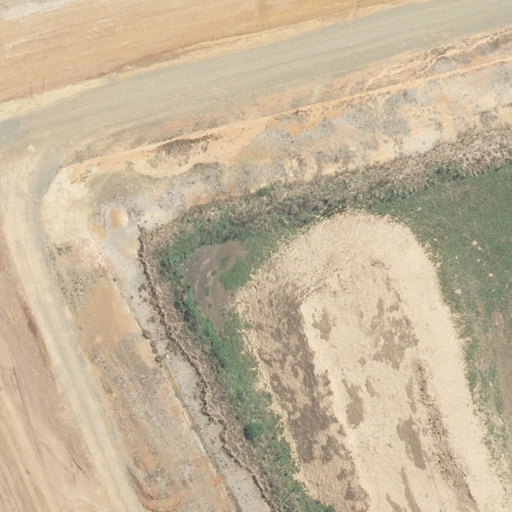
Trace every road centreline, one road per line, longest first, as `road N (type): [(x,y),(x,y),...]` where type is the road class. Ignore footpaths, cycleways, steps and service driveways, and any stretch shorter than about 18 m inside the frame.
road 1 (tertiary): [(511,26),(13,134)]
road 2 (residential): [(13,134),(204,511)]
